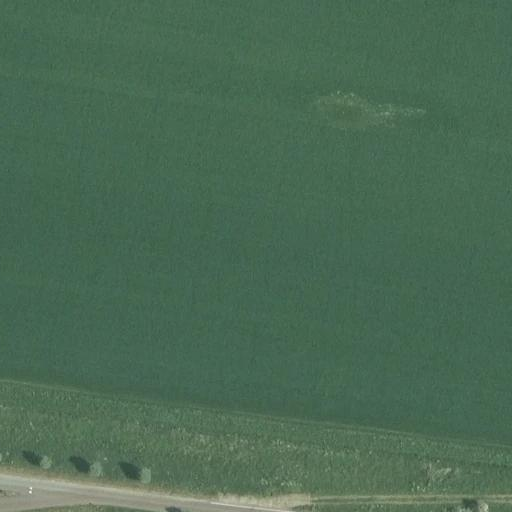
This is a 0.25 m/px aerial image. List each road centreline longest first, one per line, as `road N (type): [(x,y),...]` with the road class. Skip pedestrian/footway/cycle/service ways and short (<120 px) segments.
road 1 (track): [(511,500),(382,498),(233,511)]
road 2 (unclassified): [(203,511),(0,484)]
